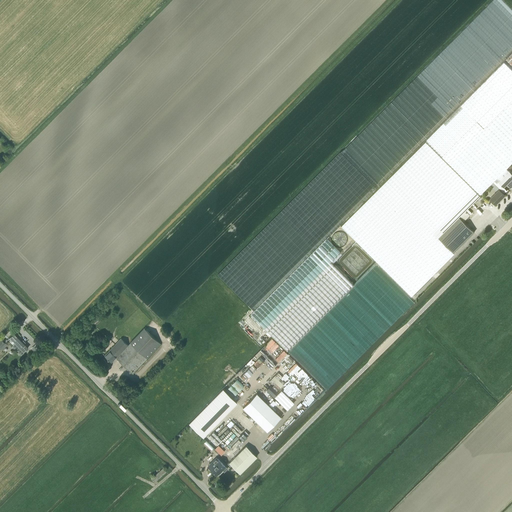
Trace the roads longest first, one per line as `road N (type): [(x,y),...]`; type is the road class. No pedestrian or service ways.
road 1 (unclassified): [(223,508),(511,220)]
road 2 (unclassified): [(223,508),(0,284)]
